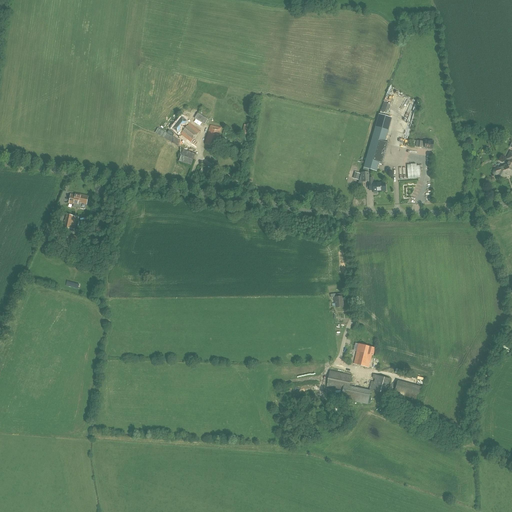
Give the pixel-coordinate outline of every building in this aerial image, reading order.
[(388,113),(391,105),(384,102),(381,111),(388,113)] [(208,121),(199,113),(195,117),(204,125),(208,121)] [(378,114),(364,167),(374,170),(376,162),(382,164),(388,142),(382,140),(384,134),(388,117),(378,114)] [(191,142),(200,132),(182,117),(173,128),(178,132),(176,135),(180,138),(182,135),(191,142)] [(216,147),(221,128),(211,125),(205,144),(216,147)] [(248,136),(250,126),(244,125),(242,134),(248,136)] [(178,146),(181,141),(158,128),(155,133),(178,146)] [(191,165),(195,154),(183,150),(179,161),(191,165)] [(511,152),(510,152),(507,159),(509,160),(506,165),(505,165),(503,166),(495,169),(494,169),(494,170),(493,171),(493,172),(494,173),(494,174),(495,174),(496,174),(497,174),(499,174),(500,177),(501,176),(502,177),(505,176),(505,175),(511,172),(511,152)] [(199,173),(212,181),(216,174),(203,167),(199,173)] [(369,168),(364,167),(362,173),(361,173),(358,186),(363,187),(362,181),(369,181),(369,190),(373,190),(373,191),(374,191),(374,193),(375,194),(377,194),(378,193),(377,191),(386,191),(385,183),(372,183),(372,178),(369,178),(368,172),(369,172),(369,168)] [(78,202),(79,196),(71,195),(69,203),(74,204),(73,207),(80,209),(81,203),(78,202)] [(88,196),(79,195),(79,196),(78,202),(81,203),(86,204),(88,196)] [(66,214),(63,227),(71,229),(73,215),(66,214)] [(337,294),(331,294),(331,298),(335,297),(336,308),(344,307),(343,296),(338,297),(337,294)] [(375,348),(359,344),(357,351),(354,364),(369,367),(372,355),(373,355),(375,348)] [(367,404),(370,391),(349,386),(351,375),(330,371),(326,387),(343,390),(341,399),(367,404)] [(373,374),(369,389),(386,394),(390,379),(373,374)] [(418,399),(421,388),(397,381),(394,393),(418,399)]
